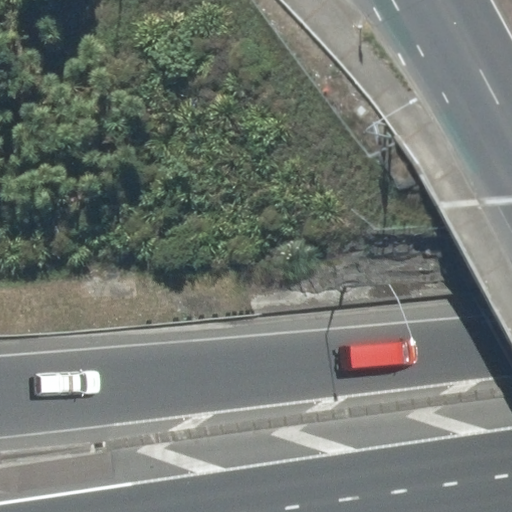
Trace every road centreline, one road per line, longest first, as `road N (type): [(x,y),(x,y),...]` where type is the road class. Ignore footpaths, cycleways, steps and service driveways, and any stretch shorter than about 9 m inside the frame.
road 1 (motorway): [(0,396),(511,345)]
road 2 (secondary): [(511,153),(422,0)]
